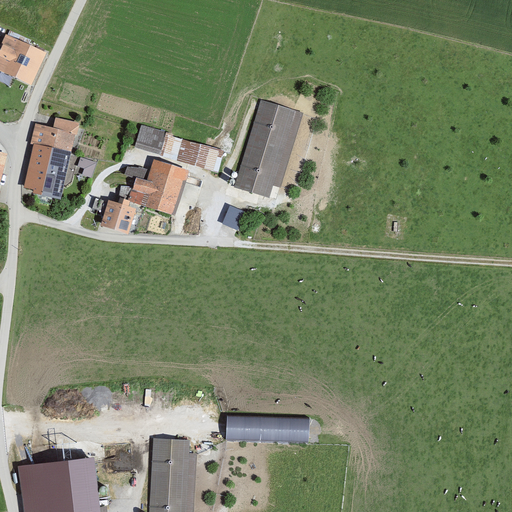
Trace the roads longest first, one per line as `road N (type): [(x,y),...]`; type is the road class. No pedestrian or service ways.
road 1 (track): [(221,240),(511,261)]
road 2 (unclassified): [(0,378),(18,144)]
road 3 (unknown): [(0,431),(174,426)]
road 4 (unclassified): [(18,144),(81,0)]
